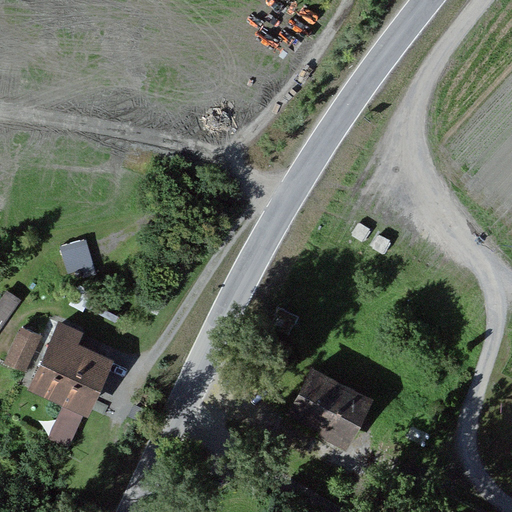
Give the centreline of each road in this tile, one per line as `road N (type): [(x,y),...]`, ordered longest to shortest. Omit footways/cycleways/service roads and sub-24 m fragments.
road 1 (track): [(45,511),(123,425),(242,227),(287,207),(239,172),(234,153),(308,80),(351,0)]
road 2 (secondary): [(434,0),(369,77),(287,207),(133,511)]
